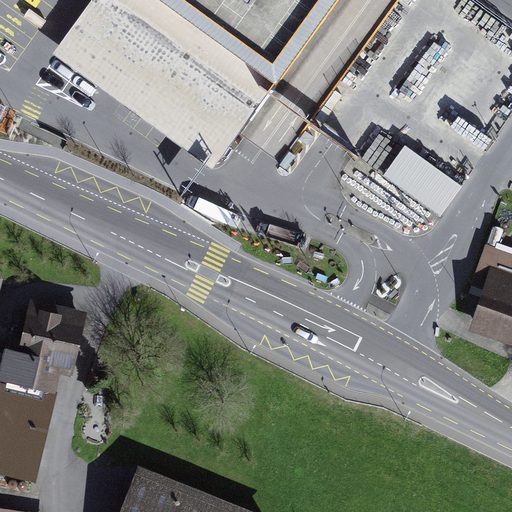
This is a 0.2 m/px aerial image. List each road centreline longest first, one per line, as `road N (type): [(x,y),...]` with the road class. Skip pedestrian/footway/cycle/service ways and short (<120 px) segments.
road 1 (primary): [(0,178),(336,336),(511,429)]
road 2 (track): [(57,511),(55,486),(94,336),(137,240)]
